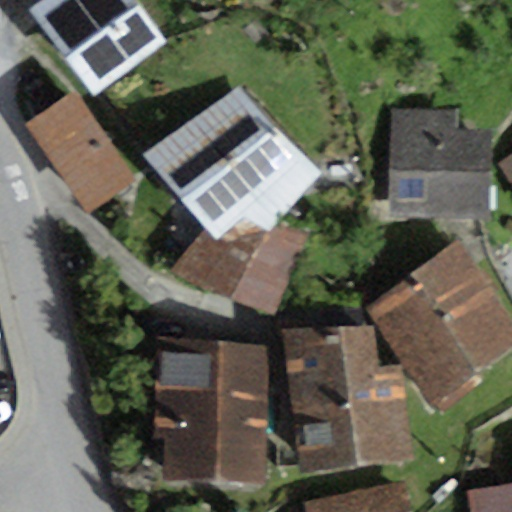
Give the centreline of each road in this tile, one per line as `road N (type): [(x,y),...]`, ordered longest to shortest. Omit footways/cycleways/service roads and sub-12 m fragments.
road 1 (residential): [(257,332),(173,305),(110,258),(65,206),(40,191),(6,188)]
road 2 (tertiary): [(76,474),(6,188)]
